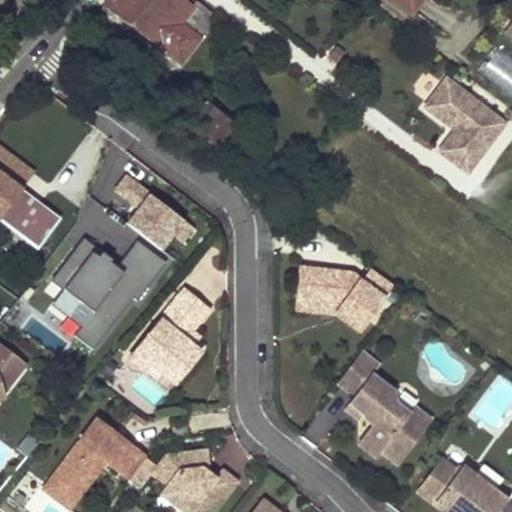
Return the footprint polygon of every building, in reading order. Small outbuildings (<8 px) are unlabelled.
[(108,0),(103,6),(127,24),(137,31),(182,63),(217,16),(197,2),(193,6),(185,0),(108,0)] [(392,0),(410,13),(419,0),(392,0)] [(127,24),(123,29),(133,36),(137,31),(127,24)] [(511,59),(495,48),(476,77),(511,100),(511,59)] [(466,172),(504,123),(445,78),(423,106),(448,125),(453,118),(459,123),(438,151),(466,172)] [(193,95),(176,118),(227,156),(244,133),(193,95)] [(252,139),(244,133),(227,156),(235,162),(252,139)] [(0,147),(0,221),(37,249),(59,220),(21,191),(35,174),(0,147)] [(121,180),(112,196),(137,211),(125,230),(177,261),(198,226),(121,180)] [(166,263),(136,242),(117,268),(81,241),(51,283),(62,292),(47,312),(101,351),(166,263)] [(301,267),(296,307),(337,312),(338,307),(345,308),(365,324),(369,319),(385,297),(395,285),(372,267),(362,280),(353,273),(301,267)] [(183,339),(190,331),(208,309),(185,290),(129,358),(145,371),(149,365),(154,365),(164,373),(175,383),(200,353),(192,346),(183,339)] [(337,312),(360,329),(365,324),(345,308),(338,307),(337,312)] [(183,339),(192,346),(199,338),(190,331),(183,339)] [(0,398),(24,367),(0,347),(0,398)] [(364,414),(365,418),(373,424),(366,433),(383,446),(380,450),(399,464),(432,421),(414,407),(409,413),(395,403),(394,391),(373,375),(380,366),(362,352),(338,384),(355,397),(350,404),(364,414)] [(157,381),(164,373),(154,365),(149,365),(145,371),(157,381)] [(364,414),(350,404),(346,409),(360,420),(364,414)] [(105,462),(129,480),(146,458),(148,456),(123,437),(120,441),(113,436),(116,432),(98,419),(54,477),(79,496),(105,462)] [(26,457),(41,440),(30,431),(16,448),(26,457)] [(123,437),(116,432),(113,436),(120,441),(123,437)] [(383,446),(366,433),(359,443),(376,456),(380,450),(383,446)] [(204,478),(203,469),(209,468),(206,450),(167,456),(158,467),(146,458),(129,480),(140,489),(151,473),(168,486),(180,495),(174,503),(185,511),(214,511),(238,482),(222,469),(215,478),(211,483),(204,478)] [(498,511),(507,501),(462,467),(458,473),(441,460),(419,489),(448,511),(450,511),(453,510),(455,511),(498,511)] [(215,478),(203,469),(204,478),(211,483),(215,478)] [(54,477),(45,489),(70,508),(79,496),(54,477)] [(180,495),(168,486),(162,494),(174,503),(180,495)] [(252,511),(277,511),(262,500),(252,511)]
